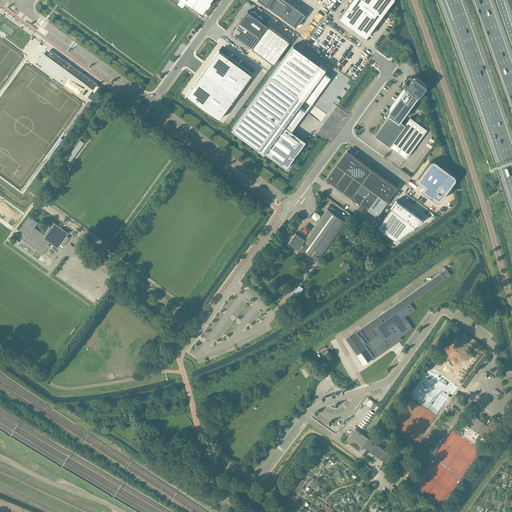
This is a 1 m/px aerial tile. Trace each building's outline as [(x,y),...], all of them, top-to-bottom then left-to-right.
[(182,0),(190,6),(191,4),(201,11),(206,5),(209,2),(208,1),(209,0),(182,0)] [(260,0),(284,17),(296,26),(305,15),(306,14),(286,0),(260,0)] [(351,0),(351,1),(352,1),(350,3),(349,5),(348,6),(347,6),(347,7),(346,9),(345,10),(343,12),(341,15),(340,17),(341,18),(341,17),(343,19),(344,20),(346,21),(346,22),(347,22),(348,23),(349,23),(352,25),(352,26),(353,27),(354,27),(356,28),(356,29),(357,29),(359,31),(360,32),(360,31),(363,33),(362,33),(363,34),(366,35),(366,36),(368,35),(369,33),(369,32),(370,32),(370,31),(371,31),(372,29),(373,27),(374,26),(375,24),(376,23),(377,23),(376,22),(375,21),(377,18),(378,17),(380,14),(382,16),(382,15),(383,13),(384,13),(385,11),(385,10),(385,11),(386,10),(388,7),(389,6),(391,3),(392,2),(392,0),(351,0)] [(248,10),(232,33),(251,47),(268,25),(248,10)] [(269,25),(252,48),(274,64),(290,41),(269,25)] [(97,83),(51,49),(47,55),(46,55),(45,54),(44,54),(43,54),(42,55),(41,56),(41,57),(40,57),(40,58),(40,59),(40,60),(41,61),(42,62),(46,64),(50,66),(54,68),(55,68),(56,68),(57,68),(58,67),(59,67),(60,67),(61,66),(93,89),(96,84),(97,83)] [(219,49),(186,94),(219,119),(252,74),(219,49)] [(272,74),(233,128),(259,148),(264,153),(265,152),(267,153),(287,168),(306,141),(292,130),(306,111),(298,106),(304,98),(305,98),(305,97),(299,93),(299,94),(272,74)] [(406,158),(427,129),(411,117),(405,124),(400,120),(419,94),(420,95),(422,92),(421,91),(427,84),(415,75),(411,80),(407,77),(403,82),(407,85),(388,112),(390,114),(375,134),(406,158)] [(95,91),(90,99),(92,100),(101,88),(96,84),(93,89),(95,91)] [(356,157),(347,150),(327,178),(332,182),(332,181),(333,180),(340,185),(339,186),(339,187),(348,194),(349,193),(349,192),(357,197),(356,198),(355,199),(365,206),(365,205),(366,204),(373,209),(372,211),(372,210),(372,211),(377,214),(397,187),(388,180),(388,181),(386,180),(385,180),(380,177),(376,174),(366,166),(362,163),(358,160),(357,159),(355,157),(356,157)] [(423,185),(421,189),(436,200),(437,200),(439,201),(441,200),(442,199),(443,198),(451,187),(455,180),(456,179),(456,177),(456,176),(454,174),(436,161),(434,160),(433,160),(432,160),(431,161),(430,162),(416,180),(423,185)] [(396,199),(377,225),(395,239),(424,219),(396,199)] [(296,232),(288,242),(303,253),(316,262),(348,218),(330,205),(305,239),(296,232)] [(53,243),(57,246),(66,233),(58,226),(58,225),(53,222),(44,234),(34,227),(38,222),(29,216),(19,229),(23,232),(20,235),(19,237),(35,248),(36,249),(35,250),(42,255),(49,245),(48,244),(50,242),(53,244),(53,243)] [(16,232),(11,239),(17,243),(18,241),(17,240),(19,237),(20,235),(16,232)] [(354,332),(346,338),(357,354),(364,364),(372,358),(373,359),(398,341),(402,339),(400,337),(413,328),(405,316),(414,310),(410,303),(451,275),(448,270),(447,269),(354,333),(354,332)] [(309,364),(304,367),(309,375),(314,372),(309,364)] [(458,398),(455,402),(456,402),(462,406),(465,402),(458,398)] [(369,399),(365,404),(370,407),(371,407),(374,402),(369,399)] [(481,436),(483,437),(487,440),(498,424),(492,420),(491,422),(489,420),(486,424),(471,413),(471,414),(472,414),(466,421),(483,433),(481,436)] [(355,428),(348,438),(346,441),(360,450),(363,446),(367,449),(373,441),(355,428)] [(367,449),(369,451),(386,464),(393,455),(373,441),(367,449)]
